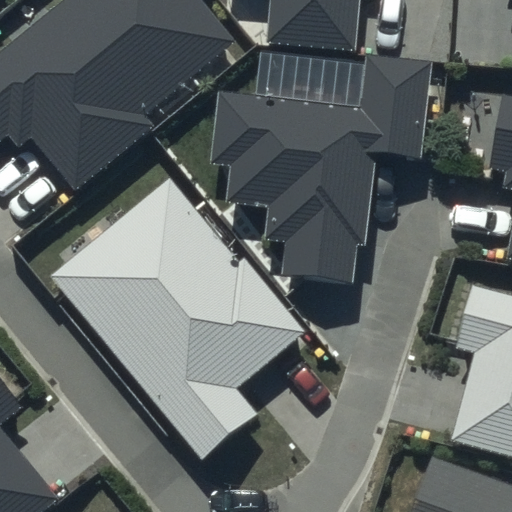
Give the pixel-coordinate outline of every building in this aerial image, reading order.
[(235,42),(200,0),(68,0),(0,55),(0,143),(9,136),(19,149),(33,138),(77,191),(156,127),(146,114),(235,42)] [(270,0),(267,43),(353,49),(356,0),(270,0)] [(423,161),(435,60),(364,52),(358,107),(217,91),(209,164),(229,166),(225,202),(267,206),(263,239),(283,242),(279,277),(351,285),(356,244),(365,245),(375,155),(423,161)] [(511,95),(505,94),(491,170),(507,173),(504,190),(511,191),(511,234),(508,259),(511,259),(511,95)] [(246,394),(320,332),(251,251),(242,259),(171,175),(43,282),(204,474),(268,420),(246,394)] [(511,294),(471,284),(453,349),(474,354),(451,439),(511,456),(511,294)] [(0,423),(18,408),(0,385),(0,511),(39,511),(58,497),(0,425),(0,423)] [(511,511),(511,484),(432,457),(412,511),(511,511)]
